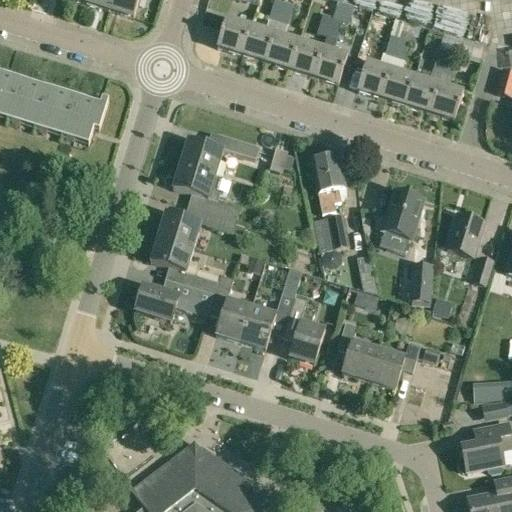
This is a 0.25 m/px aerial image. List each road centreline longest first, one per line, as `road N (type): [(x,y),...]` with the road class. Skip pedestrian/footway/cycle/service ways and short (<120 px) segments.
road 1 (residential): [(438,511),(428,462),(73,352)]
road 2 (residential): [(511,177),(161,69)]
road 3 (residential): [(73,352),(161,69)]
road 4 (residential): [(161,69),(0,19)]
road 5 (residential): [(25,511),(69,366)]
